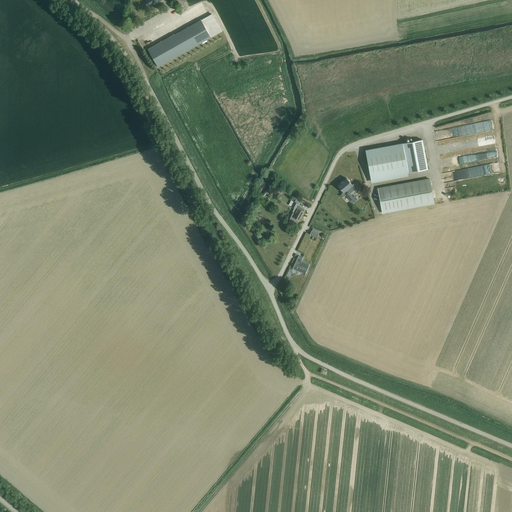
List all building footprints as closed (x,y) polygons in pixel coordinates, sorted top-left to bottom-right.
[(174,35),(148,49),(158,67),(198,45),(209,39),(222,32),(212,15),(210,16),(199,22),(188,28),(174,36),(174,35)] [(464,135),(493,130),(492,121),(459,126),(460,134),(455,135),(454,129),(446,131),(447,136),(451,136),(451,137),(464,135)] [(404,143),(366,150),(368,165),(371,180),(428,169),(423,139),(404,143)] [(497,148),(486,152),(489,159),(499,156),(497,148)] [(498,163),(466,168),(466,170),(460,171),(461,179),(500,173),(498,163)] [(346,178),(338,185),(343,192),(341,194),(344,196),(346,195),(350,200),(353,197),(350,193),(356,188),(353,184),(352,185),(349,182),(347,178),(346,178)] [(430,179),(378,188),(383,212),(434,203),(430,179)] [(269,187),(261,196),(262,198),(270,188),(269,187)] [(293,212),(289,219),(296,223),(298,219),(298,220),(299,220),(304,209),(298,206),(297,209),(296,208),(295,209),(294,208),(293,212)] [(295,263),(293,268),(305,274),(309,265),(301,262),(303,258),(298,256),(297,260),(295,264),(295,263)]
